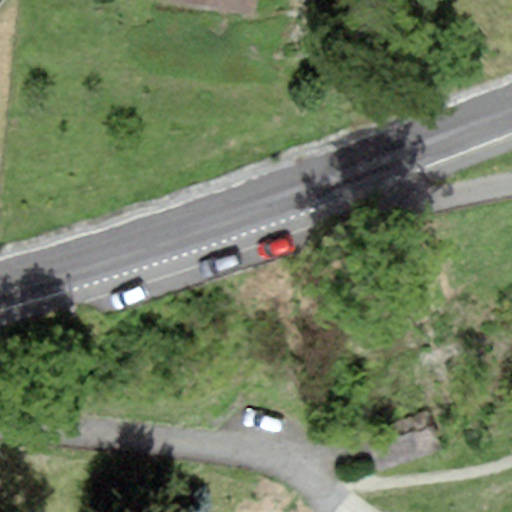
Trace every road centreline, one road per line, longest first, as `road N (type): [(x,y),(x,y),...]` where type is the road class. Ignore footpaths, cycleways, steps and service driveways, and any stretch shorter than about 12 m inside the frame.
road 1 (secondary): [(511,105),(0,283)]
road 2 (track): [(342,170),(368,199),(511,188)]
